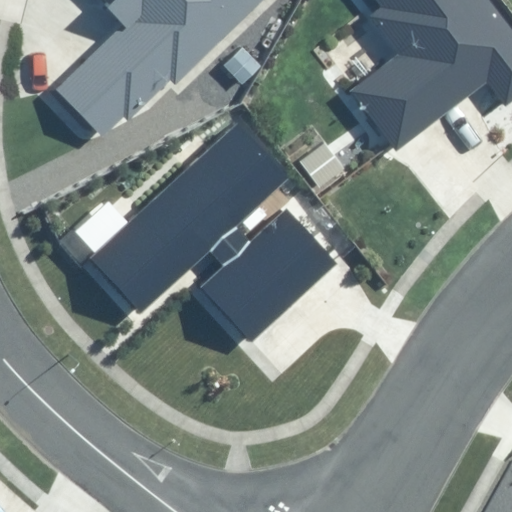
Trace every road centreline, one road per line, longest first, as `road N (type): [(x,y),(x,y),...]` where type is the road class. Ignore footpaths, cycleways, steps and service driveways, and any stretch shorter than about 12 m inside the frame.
road 1 (residential): [(363,511),(511,269)]
road 2 (residential): [(175,511),(47,408),(0,355)]
